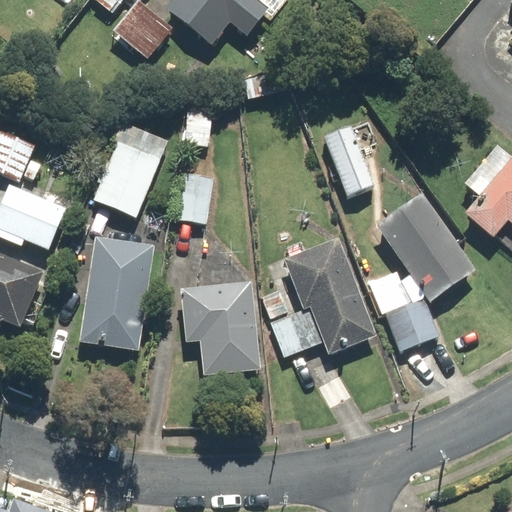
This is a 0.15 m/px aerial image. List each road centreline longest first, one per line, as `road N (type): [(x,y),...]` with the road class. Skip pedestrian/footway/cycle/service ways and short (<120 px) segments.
road 1 (residential): [(0,440),(135,478),(257,483),(352,470)]
road 2 (residential): [(352,470),(445,436),(511,399)]
